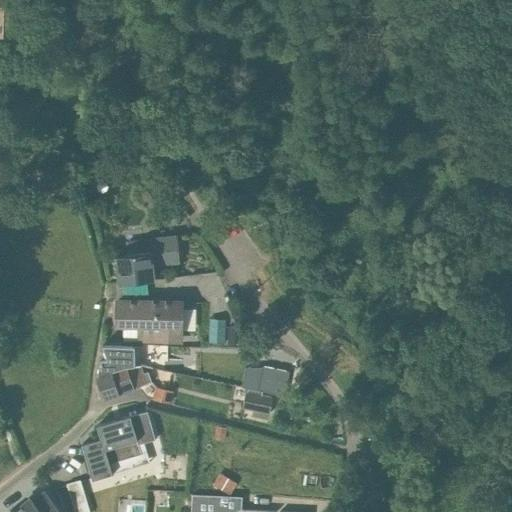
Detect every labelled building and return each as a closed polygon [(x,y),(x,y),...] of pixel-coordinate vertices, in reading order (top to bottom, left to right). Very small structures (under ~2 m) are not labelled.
[(156,215),(170,203),(154,184),(139,197),(156,215)] [(119,284),(154,280),(153,265),(180,263),(177,235),(150,238),(151,253),(116,256),(119,284)] [(182,332),(182,302),(118,301),(118,325),(142,325),(141,342),(178,343),(178,332),(182,332)] [(238,326),(233,326),(228,326),(227,344),(237,344),(238,334),(238,326)] [(105,399),(120,394),(113,372),(140,363),(140,347),(103,346),(107,360),(100,362),(97,376),(105,399)] [(113,372),(120,394),(141,386),(152,382),(151,377),(147,378),(140,363),(113,372)] [(287,398),(291,377),(265,371),(246,372),(243,388),(243,390),(287,398)] [(170,403),(173,390),(156,386),(153,399),(170,403)] [(271,418),(275,400),(249,395),(245,413),(253,414),(263,416),(271,418)] [(157,437),(149,411),(98,425),(102,438),(82,444),(93,480),(116,473),(113,462),(143,453),(140,444),(160,438),(160,437),(157,437)] [(226,431),(217,429),(214,442),(223,444),(226,431)] [(230,494),(236,484),(220,474),(214,484),(230,494)] [(89,511),(80,480),(66,484),(74,511),(89,511)] [(62,511),(46,492),(34,502),(31,498),(14,511),(62,511)] [(278,511),(241,508),(241,502),(191,500),(190,511),(308,511),(282,511),(281,511),(265,511),(278,511)]
